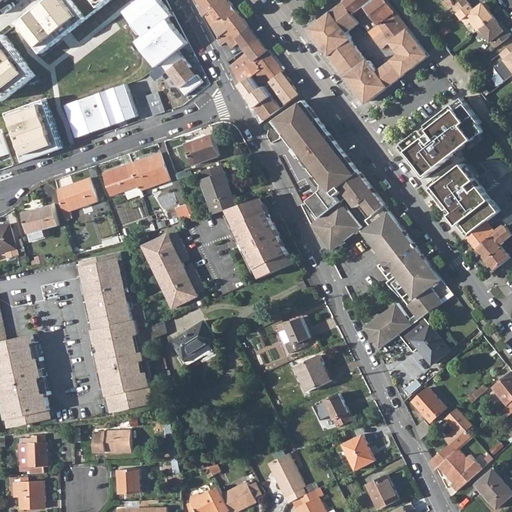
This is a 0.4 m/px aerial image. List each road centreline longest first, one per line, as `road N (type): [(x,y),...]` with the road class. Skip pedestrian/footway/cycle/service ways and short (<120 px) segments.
road 1 (secondary): [(237,102),(449,511)]
road 2 (residential): [(237,102),(0,189)]
road 3 (tertiary): [(365,139),(498,315)]
road 4 (tertiary): [(274,22),(365,139)]
